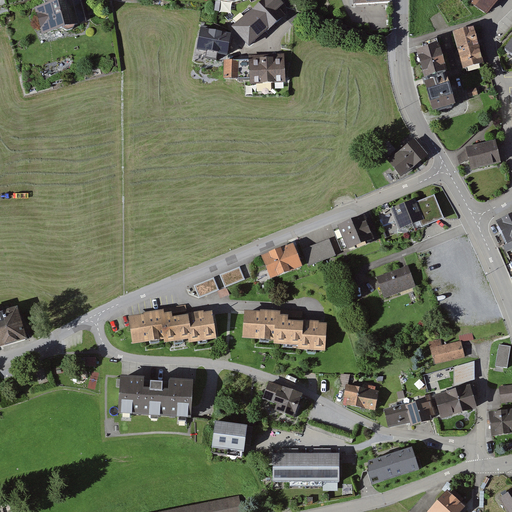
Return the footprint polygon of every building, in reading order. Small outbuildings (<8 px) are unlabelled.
[(81,0),(74,0),(34,10),(40,37),(87,26),(81,0)] [(277,0),(265,0),(232,30),(249,49),(289,14),(277,0)] [(392,0),(353,0),(355,9),(393,6),(392,0)] [(502,0),(465,0),(465,1),(488,19),(502,0)] [(474,30),(453,36),(462,72),(484,66),(474,30)] [(230,35),(200,31),(197,53),(227,57),(230,35)] [(440,46),(416,53),(433,113),(456,107),(440,46)] [(285,56),(249,57),(250,86),(286,85),(285,56)] [(240,62),(224,62),(223,81),(240,81),(240,62)] [(477,90),(467,92),(468,100),(478,98),(477,90)] [(427,156),(414,141),(386,164),(399,180),(427,156)] [(495,142),(464,149),(470,172),(501,164),(495,142)] [(416,200),(390,211),(399,232),(420,224),(422,229),(444,220),(435,196),(417,203),(416,200)] [(511,215),(496,224),(507,246),(511,244),(511,215)] [(364,217),(338,227),(348,251),(374,241),(364,217)] [(329,241),(301,252),(308,268),(336,257),(329,241)] [(293,245),(261,257),(270,281),(302,268),(293,245)] [(241,267),(195,285),(200,298),(246,280),(241,267)] [(408,267),(376,278),(384,301),(416,289),(408,267)] [(17,309),(0,313),(0,349),(27,341),(17,309)] [(261,312),(244,311),(242,341),(273,343),(273,346),(297,347),(297,352),(326,354),(328,324),(288,322),(288,317),(280,316),(280,312),(261,311),(261,312)] [(164,312),(127,318),(132,347),(163,342),(164,346),(188,342),(188,345),(216,340),(212,312),(172,319),(172,314),(164,315),(164,312)] [(440,340),(428,343),(435,367),(466,359),(461,342),(442,347),(440,340)] [(511,348),(500,346),(496,368),(508,370),(511,348)] [(456,383),(476,382),(475,363),(455,364),(456,383)] [(193,382),(120,378),(118,417),(191,421),(193,382)] [(293,419),(301,397),(270,386),(264,402),(274,406),(272,412),(293,419)] [(511,386),(500,388),(503,406),(511,404),(511,386)] [(379,393),(347,387),(343,407),(376,413),(379,393)] [(469,387),(434,397),(441,421),(477,410),(469,387)] [(404,405),(385,411),(390,429),(411,422),(413,428),(431,422),(430,418),(437,415),(432,402),(427,403),(426,400),(405,407),(404,405)] [(511,410),(489,414),(492,437),(511,435),(511,410)] [(248,427),(214,423),(211,450),(244,454),(248,427)] [(367,472),(371,484),(419,469),(412,447),(369,461),(367,472)] [(340,455),(273,455),(273,483),(340,484),(340,455)] [(511,511),(511,491),(499,500),(507,511),(511,511)] [(462,511),(465,509),(447,493),(430,511),(462,511)] [(242,511),(240,499),(172,511),(242,511)]
